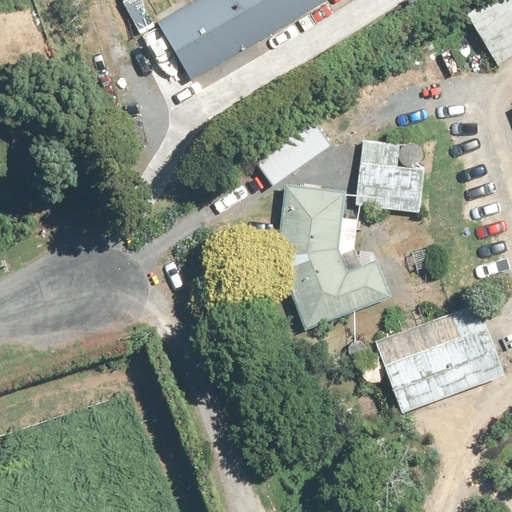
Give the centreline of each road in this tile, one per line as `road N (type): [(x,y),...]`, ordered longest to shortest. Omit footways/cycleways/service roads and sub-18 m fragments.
road 1 (track): [(98,277),(139,300),(155,324),(253,511)]
road 2 (track): [(511,217),(486,117),(489,93),(511,73)]
road 3 (track): [(434,511),(465,437),(491,404),(511,397)]
